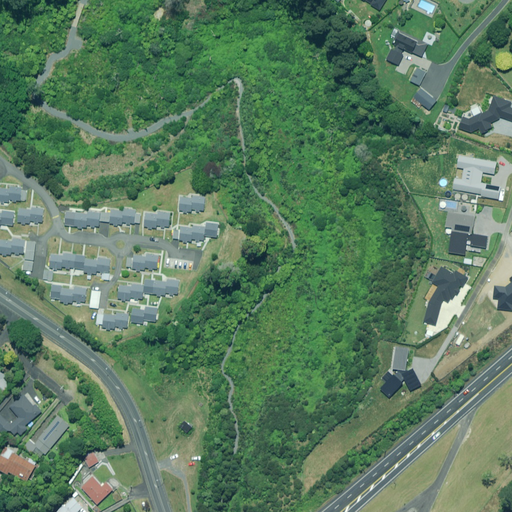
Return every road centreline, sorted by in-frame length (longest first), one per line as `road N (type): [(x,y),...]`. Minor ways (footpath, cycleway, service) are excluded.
road 1 (tertiary): [(0,294),(78,348),(117,387),(163,511)]
road 2 (track): [(83,0),(47,71),(41,95),(49,109),(123,138),(188,119)]
road 3 (secondary): [(511,364),(340,511)]
road 4 (residential): [(112,242),(66,236),(47,198),(7,164)]
